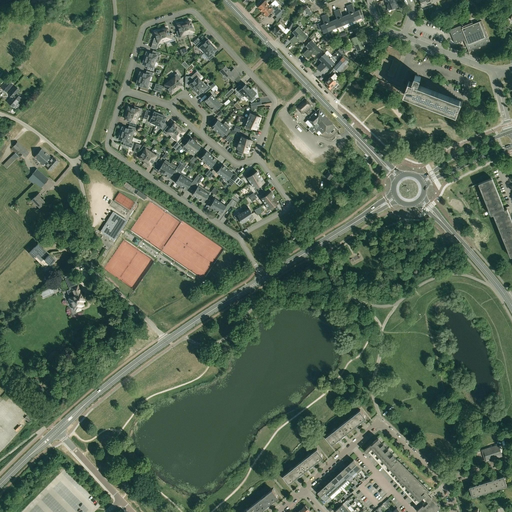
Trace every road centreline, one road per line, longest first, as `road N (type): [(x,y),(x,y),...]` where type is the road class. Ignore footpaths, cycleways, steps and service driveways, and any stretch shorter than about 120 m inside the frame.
road 1 (residential): [(123,91),(141,29),(188,10),(271,93),(256,155)]
road 2 (residential): [(239,238),(109,151),(123,91)]
road 3 (residential): [(167,340),(95,272),(75,165)]
road 4 (residential): [(443,482),(378,422),(302,489)]
road 5 (residential): [(113,0),(106,79),(75,165)]
road 6 (tertiary): [(263,278),(369,213)]
